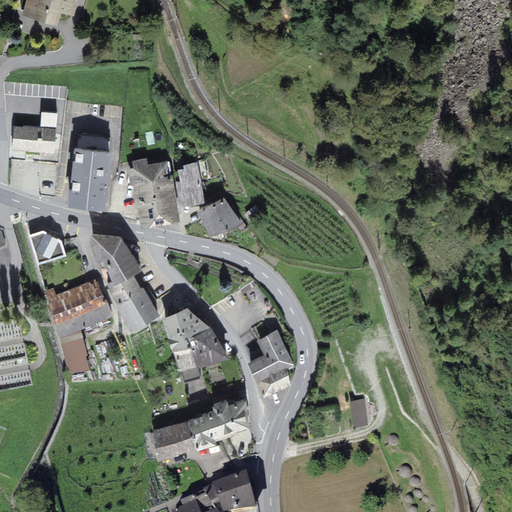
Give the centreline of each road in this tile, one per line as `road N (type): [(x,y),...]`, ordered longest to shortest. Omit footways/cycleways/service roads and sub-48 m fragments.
road 1 (primary): [(276,440),(308,351),(281,291),(227,252),(150,234)]
road 2 (residential): [(150,234),(170,273),(236,345),(259,425),(276,440)]
road 3 (primary): [(150,234),(0,195)]
